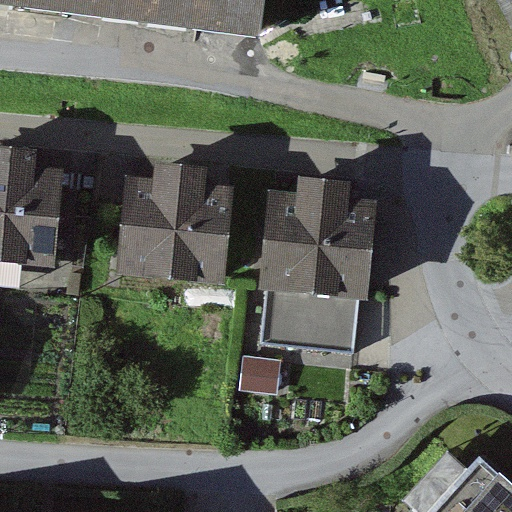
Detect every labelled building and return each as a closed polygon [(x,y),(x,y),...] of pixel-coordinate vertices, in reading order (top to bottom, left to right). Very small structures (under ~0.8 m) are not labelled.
[(23,0),(24,0),(260,30),(263,0),(23,0)] [(0,256),(50,261),(59,176),(30,173),(32,155),(0,151),(0,256)] [(131,184),(123,269),(220,279),(228,192),(200,190),(202,172),(162,168),(160,187),(131,184)] [(267,283),(261,345),(354,355),(360,293),(363,293),(372,208),(343,205),(345,187),(304,183),(302,200),(274,197),(265,283),(267,283)] [(511,511),(511,484),(478,455),(427,511),(511,511)]
